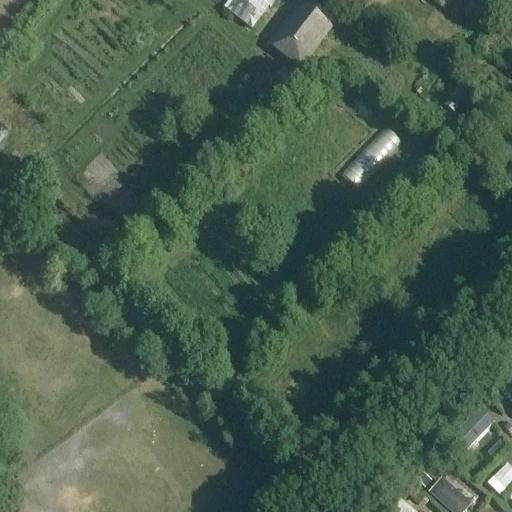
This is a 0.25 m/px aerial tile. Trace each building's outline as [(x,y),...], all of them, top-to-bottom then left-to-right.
[(429,0),(444,9),(450,0),(429,0)] [(472,23),(481,10),(470,3),(462,15),(472,23)] [(300,7),(270,47),(299,69),(329,30),(300,7)] [(493,450),(500,457),(508,449),(501,442),(493,450)] [(424,489),(430,483),(422,475),(416,481),(424,489)] [(408,498),(418,507),(425,499),(415,489),(408,498)] [(389,510),(390,511),(414,511),(399,498),(389,510)]
